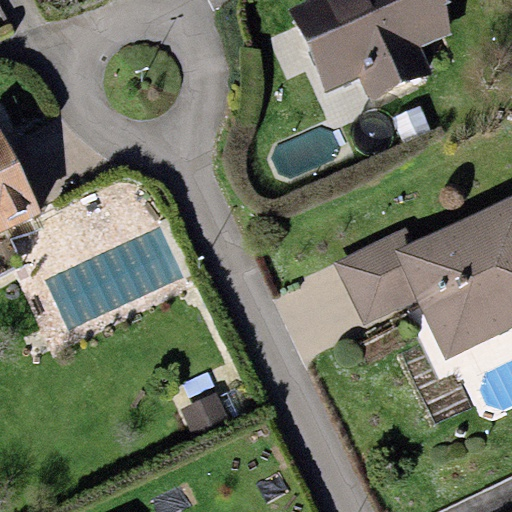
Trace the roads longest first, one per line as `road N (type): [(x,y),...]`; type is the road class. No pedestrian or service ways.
road 1 (residential): [(335,511),(148,120)]
road 2 (residential): [(148,120),(196,92),(204,55),(198,36),(171,10),(133,6)]
road 3 (residential): [(133,6),(100,26),(88,62),(99,96),(148,120)]
